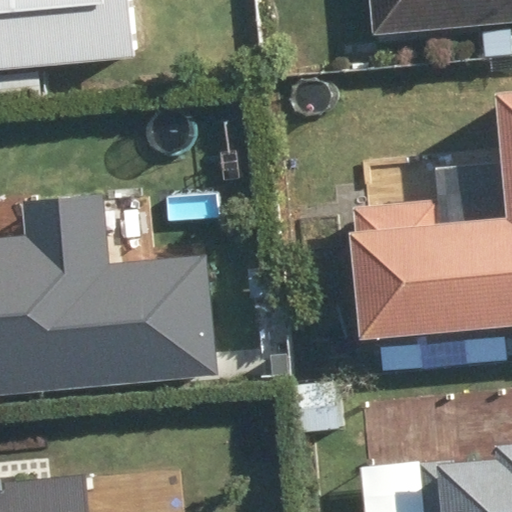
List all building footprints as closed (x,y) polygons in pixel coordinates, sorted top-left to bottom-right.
[(0,0),(0,70),(144,57),(139,0),(0,0)] [(511,0),(377,0),(381,35),(511,22),(511,0)] [(361,207),(373,337),(511,324),(511,91),(508,92),(511,133),(511,216),(449,222),(447,199),(361,207)] [(0,395),(225,375),(214,253),(117,262),(111,194),(31,201),(34,233),(0,236),(0,395)] [(511,511),(511,442),(507,443),(509,456),(464,460),(464,458),(453,459),(426,462),(430,511),(511,511)] [(0,511),(89,511),(86,476),(0,483),(0,511)]
